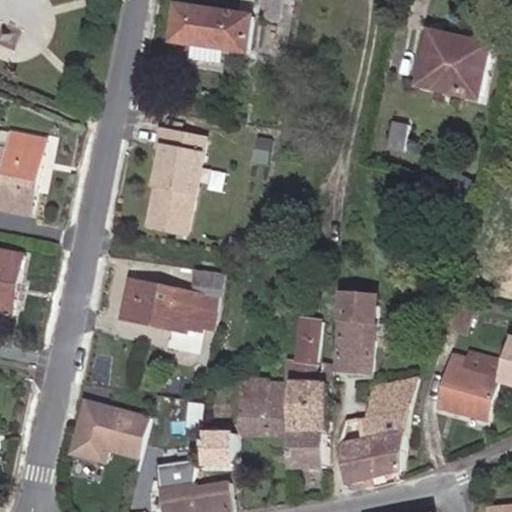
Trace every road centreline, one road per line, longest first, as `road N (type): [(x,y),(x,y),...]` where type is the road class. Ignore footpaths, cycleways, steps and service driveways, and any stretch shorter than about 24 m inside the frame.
road 1 (residential): [(145,0),(41,511)]
road 2 (residential): [(340,511),(462,486)]
